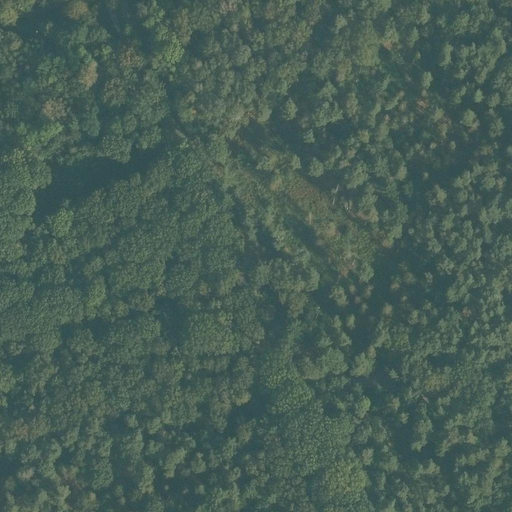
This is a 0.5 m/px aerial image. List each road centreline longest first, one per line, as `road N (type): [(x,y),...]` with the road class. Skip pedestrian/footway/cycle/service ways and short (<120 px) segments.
road 1 (tertiary): [(285,384),(121,0)]
road 2 (unknown): [(122,41),(113,77),(128,142),(190,297)]
road 3 (unclassified): [(285,384),(355,373),(439,399),(511,372)]
road 4 (tertiary): [(340,511),(285,384)]
